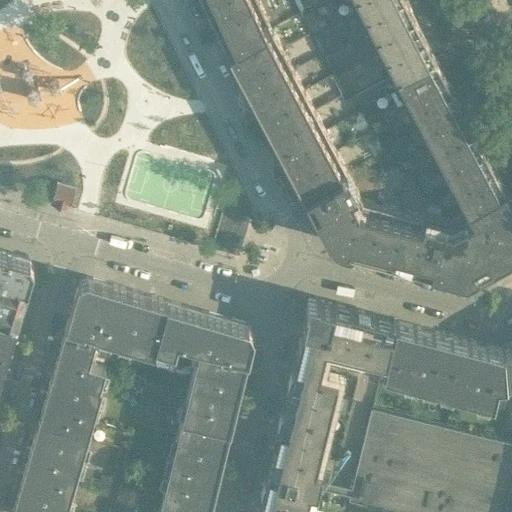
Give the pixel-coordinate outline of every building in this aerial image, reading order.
[(483,142),(478,132),(451,82),(445,72),(434,50),(394,71),(391,72),(370,83),(364,86),(346,95),(343,89),(329,61),(312,28),(300,4),(297,0),(205,0),(223,39),(227,38),(231,46),(228,48),(304,192),(305,192),(313,207),(327,234),(333,239),(343,241),(342,242),(412,261),(412,260),(464,274),(511,247),(511,198),(503,183),(504,182),(499,172),(494,162),(488,152),(483,142)] [(434,50),(408,0),(297,0),(300,4),(312,28),(329,61),(343,89),(346,95),(364,86),(370,83),(391,72),(394,71),(434,50)] [(51,201),(66,206),(67,200),(69,201),(74,186),(57,180),(52,196),(53,196),(52,200),(51,200),(51,201)] [(29,257),(0,248),(0,277),(26,285),(32,264),(29,257)] [(111,282),(85,274),(85,275),(83,274),(79,276),(79,278),(78,278),(58,349),(88,358),(96,328),(98,329),(111,282)] [(26,285),(0,277),(0,296),(21,303),(26,285)] [(169,299),(111,282),(98,329),(155,346),(169,299)] [(21,303),(0,296),(0,315),(16,321),(21,303)] [(316,485),(321,465),(321,463),(314,462),(336,372),(317,367),(324,340),(364,350),(386,355),(395,318),(314,297),(307,301),(260,492),(307,504),(307,503),(304,503),(309,483),(316,485)] [(252,323),(169,299),(155,346),(172,350),(177,334),(199,340),(245,352),(252,323)] [(16,321),(0,315),(0,373),(1,374),(16,321)] [(454,387),(466,337),(395,318),(386,355),(382,368),(454,387)] [(502,347),(466,337),(454,387),(492,397),(496,379),(503,378),(502,347)] [(245,352),(199,340),(181,414),(227,426),(245,352)] [(511,340),(502,347),(503,378),(504,378),(505,379),(511,374),(511,340)] [(58,349),(42,405),(90,419),(101,382),(99,382),(104,363),(88,358),(58,349)] [(42,405),(27,457),(76,471),(90,419),(42,405)] [(214,481),(227,426),(181,414),(167,470),(214,481)] [(27,457),(11,511),(13,511),(63,511),(76,471),(27,457)] [(206,511),(214,481),(167,470),(156,511),(206,511)] [(96,491),(106,494),(112,476),(102,473),(96,491)] [(381,489),(384,480),(374,478),(372,487),(381,489)] [(391,492),(393,483),(384,480),(381,489),(391,492)] [(401,494),(403,485),(393,483),(391,492),(401,494)] [(411,496),(413,487),(403,485),(401,494),(411,496)] [(379,498),(381,489),(372,487),(369,496),(379,498)] [(420,499),(423,490),(413,487),(411,496),(420,499)] [(389,501),(391,492),(381,489),(379,498),(389,501)] [(430,501),(432,492),(423,490),(420,499),(430,501)] [(304,511),(307,504),(260,492),(255,511),(304,511)] [(399,503),(401,494),(391,492),(389,501),(399,503)] [(440,504),(442,495),(432,492),(430,501),(440,504)] [(408,505),(411,496),(401,494),(399,503),(408,505)] [(450,506),(452,497),(442,495),(440,504),(450,506)] [(418,508),(420,499),(411,496),(408,505),(418,508)] [(460,508),(462,499),(452,497),(450,506),(460,508)] [(428,510),(430,501),(420,499),(418,508),(428,510)] [(469,511),(471,502),(462,499),(460,508),(469,511)] [(434,511),(437,511),(440,504),(430,501),(428,510),(434,511)] [(474,511),(479,511),(481,504),(471,502),(469,511),(474,511)]
